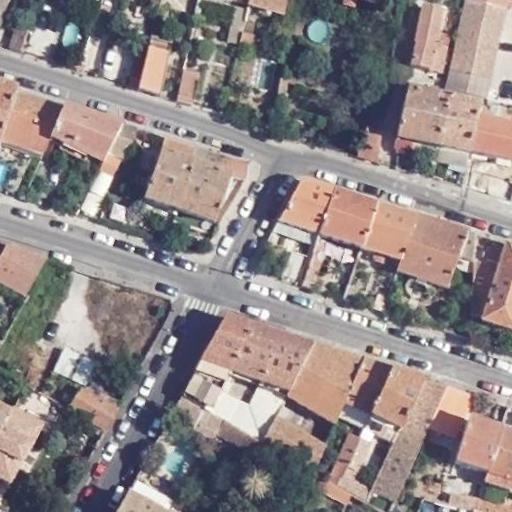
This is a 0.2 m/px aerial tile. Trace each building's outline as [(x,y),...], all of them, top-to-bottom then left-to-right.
[(0,0),(0,6),(6,9),(8,0),(0,0)] [(209,0),(196,0),(194,12),(207,15),(209,0)] [(244,0),(243,5),(279,12),(280,0),(244,0)] [(463,0),(442,88),(479,97),(482,98),(505,0),(463,0)] [(419,6),(418,13),(438,17),(440,10),(419,6)] [(238,33),(243,10),(230,7),(224,43),(236,45),(238,33)] [(438,73),(444,47),(432,44),(438,17),(418,13),(413,33),(407,31),(399,65),(438,73)] [(20,51),(28,26),(16,23),(8,48),(20,51)] [(238,33),(236,45),(250,48),(253,36),(238,33)] [(141,71),(137,87),(158,94),(170,39),(150,35),(141,71)] [(210,62),(217,89),(234,85),(227,58),(210,62)] [(127,84),(137,87),(141,71),(131,68),(127,84)] [(285,76),(278,74),(274,95),(282,97),(285,76)] [(176,100),(192,104),(196,80),(182,76),(176,100)] [(404,89),(392,147),(394,149),(394,151),(396,153),(405,155),(409,141),(438,147),(448,99),(432,96),(434,88),(407,81),(406,89),(404,89)] [(63,105),(0,85),(0,139),(1,138),(44,151),(51,135),(63,105)] [(438,147),(467,153),(471,135),(472,132),(475,113),(477,105),(448,99),(438,147)] [(374,164),(383,103),(376,102),(364,130),(359,130),(354,158),(374,164)] [(51,135),(104,159),(105,156),(121,123),(63,105),(51,135)] [(467,153),(464,168),(464,171),(511,184),(511,125),(475,113),(472,132),(471,135),(467,153)] [(121,123),(105,156),(127,164),(138,129),(121,123)] [(164,136),(159,151),(217,170),(222,154),(164,136)] [(464,168),(467,153),(438,147),(434,162),(464,168)] [(244,162),(222,154),(217,170),(159,151),(143,197),(214,220),(229,175),(245,180),(250,172),(244,162)] [(298,186),(278,221),(319,235),(335,190),(308,181),(298,186)] [(319,235),(361,248),(376,202),(335,190),(319,235)] [(416,216),(376,202),(361,248),(371,252),(371,253),(371,255),(371,256),(372,257),(373,259),(374,260),(375,261),(376,261),(378,261),(379,261),(381,262),(382,261),(383,260),(384,259),(385,258),(385,256),(398,261),(401,262),(416,216)] [(401,262),(398,261),(394,272),(398,273),(447,289),(460,251),(472,255),(473,249),(474,234),(416,216),(401,262)] [(319,235),(278,221),(272,232),(315,246),(316,242),(319,235)] [(474,234),(473,249),(485,252),(489,238),(474,234)] [(327,246),(316,242),(315,246),(312,256),(302,286),(312,289),(327,246)] [(472,258),(470,314),(481,318),(481,321),(511,332),(511,330),(511,245),(505,244),(504,248),(492,243),(487,258),(500,262),(498,266),(472,258)] [(46,258),(5,246),(0,255),(0,280),(26,294),(46,258)] [(343,299),(353,302),(357,289),(348,286),(343,299)] [(374,309),(385,312),(388,300),(378,296),(374,309)] [(221,321),(179,396),(222,420),(259,440),(273,415),(285,394),(312,342),(230,315),(221,321)] [(312,342),(285,394),(335,421),(336,418),(364,358),(312,342)] [(87,385),(97,361),(64,347),(54,371),(87,385)] [(329,478),(339,483),(391,367),(364,358),(336,418),(352,426),(329,478)] [(339,483),(354,492),(366,499),(372,487),(353,478),(372,435),(392,445),(424,377),(391,367),(339,483)] [(448,385),(424,377),(392,445),(372,487),(366,499),(389,511),(425,435),(448,385)] [(448,385),(425,435),(448,445),(471,394),(471,393),(472,393),(448,385)] [(69,409),(105,430),(116,409),(119,403),(99,391),(96,397),(81,389),(69,409)] [(222,420),(179,396),(170,412),(192,425),(196,421),(216,432),(222,420)] [(0,432),(10,414),(0,408),(0,432)] [(12,411),(10,414),(0,432),(0,478),(8,483),(40,426),(12,411)] [(254,449),(308,480),(313,470),(325,442),(273,415),(259,440),(254,449)] [(485,472),(499,428),(467,418),(453,461),(485,472)] [(222,420),(216,432),(253,451),(254,449),(259,440),(222,420)] [(212,439),(216,432),(196,421),(192,425),(191,426),(212,439)] [(479,511),(511,511),(511,508),(495,504),(500,486),(511,490),(511,432),(499,428),(485,472),(482,482),(476,500),(474,511),(479,511)] [(166,444),(155,438),(149,450),(159,456),(166,444)] [(482,482),(485,472),(453,461),(450,471),(482,482)] [(349,502),(354,492),(339,483),(329,478),(313,470),(308,480),(349,502)] [(126,491),(163,511),(164,511),(171,500),(133,479),(126,491)] [(163,511),(126,491),(114,511),(163,511)] [(354,492),(349,502),(365,511),(389,511),(366,499),(354,492)] [(449,504),(474,511),(476,500),(451,494),(449,504)] [(164,511),(171,511),(177,502),(172,500),(171,500),(164,511)]
